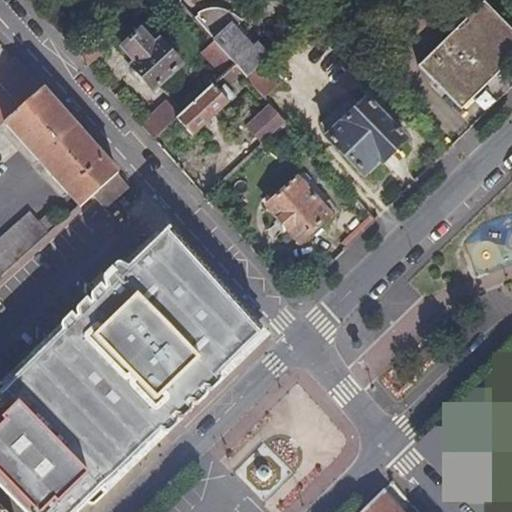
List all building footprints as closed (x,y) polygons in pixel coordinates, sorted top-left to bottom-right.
[(284,26),(293,36),(322,10),(314,0),(284,26)] [(482,0),(418,64),(461,109),(511,58),(511,27),(485,0),(482,0)] [(260,65),(264,62),(231,25),(213,40),(215,42),(235,65),(238,68),(247,77),(260,65)] [(155,44),(140,27),(121,44),(136,60),(131,65),(152,89),(181,64),(160,40),(155,44)] [(105,46),(94,34),(75,53),(85,63),(105,46)] [(223,75),(231,68),(235,65),(215,42),(204,53),(223,75)] [(405,76),(388,57),(377,67),(394,86),(405,76)] [(0,133),(8,127),(46,95),(15,61),(0,73),(0,89),(3,93),(0,95),(0,133)] [(265,98),(279,85),(260,65),(247,77),(265,98)] [(188,106),(181,113),(175,118),(190,134),(232,97),(222,86),(217,91),(212,85),(188,106)] [(188,106),(170,87),(153,102),(171,122),(175,118),(181,113),(188,106)] [(83,135),(46,95),(8,127),(80,206),(93,194),(117,172),(83,135)] [(404,141),(366,99),(326,136),(362,174),(379,159),(382,161),(404,141)] [(171,122),(153,102),(134,119),(152,138),(171,122)] [(262,142),(274,132),(286,121),(271,105),(248,127),(262,142)] [(262,142),(256,148),(262,154),(280,139),(274,132),(262,142)] [(117,172),(93,194),(105,208),(129,186),(117,172)] [(328,214),(292,176),(262,202),(298,241),(328,214)] [(0,279),(53,230),(35,210),(0,242),(0,279)] [(0,470),(39,511),(76,511),(258,335),(223,296),(166,232),(129,268),(117,262),(110,269),(119,278),(0,394),(0,470)] [(403,511),(381,488),(357,511),(403,511)]
